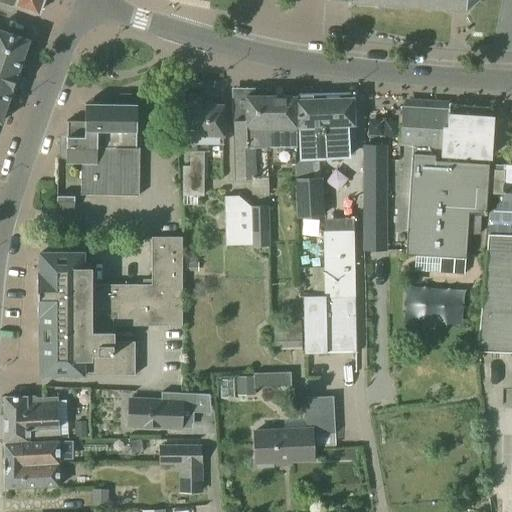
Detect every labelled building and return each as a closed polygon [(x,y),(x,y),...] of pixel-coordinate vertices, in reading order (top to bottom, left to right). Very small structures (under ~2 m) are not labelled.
[(42,0),(16,0),(15,5),(38,13),(42,0)] [(335,0),(339,0),(338,0),(347,0),(347,7),(350,7),(350,2),(376,3),(376,9),(379,10),(379,4),(404,6),(404,10),(407,10),(408,6),(425,7),(424,11),(428,12),(428,7),(444,8),(443,13),(447,13),(448,9),(463,10),(465,14),(469,13),(467,8),(476,2),(480,4),(481,0),(335,0)] [(0,123),(0,124),(29,41),(0,30),(0,123)] [(176,113),(176,95),(162,95),(162,113),(176,113)] [(223,136),(223,105),(201,105),(201,95),(186,95),(186,136),(189,136),(189,147),(188,147),(188,166),(181,167),(181,196),(202,196),(202,153),(207,153),(207,145),(222,145),(222,136),(223,136)] [(294,165),(294,126),(293,97),(266,98),(267,133),(266,133),(266,148),(267,166),(294,165)] [(294,126),(294,165),(295,180),(294,180),(296,218),(322,217),(321,179),(311,179),(311,160),(348,158),(347,125),(354,125),(353,97),(297,99),(298,126),(294,126)] [(234,135),(266,133),(267,133),(266,98),(233,99),(234,135)] [(85,101),(85,112),(136,112),(135,100),(85,101)] [(402,107),(400,146),(411,146),(410,155),(406,229),(406,254),(406,256),(414,256),(413,271),(463,275),(464,259),(465,236),(473,236),(473,234),(479,235),(479,217),(466,216),(467,213),(485,214),(486,195),(501,196),(503,171),(502,171),(487,171),(487,158),(489,159),(490,141),(499,142),(500,121),(491,121),(492,118),(490,118),(491,108),(472,107),(451,106),(451,105),(449,105),(449,110),(402,107)] [(267,178),(267,166),(266,148),(266,133),(234,135),(235,180),(267,178)] [(362,145),(362,251),(386,251),(386,145),(362,145)] [(66,147),(66,165),(78,165),(78,195),(136,196),(137,148),(133,148),(66,147)] [(501,196),(501,202),(511,203),(511,166),(504,166),(503,171),(501,196)] [(73,211),(73,197),(56,197),(55,211),(73,211)] [(250,247),(268,246),(268,207),(250,207),(250,247)] [(303,354),(352,354),(352,232),(323,232),(323,297),(303,297),(303,354)] [(511,236),(488,235),(476,352),(511,353),(511,236)] [(181,326),(181,236),(151,236),(151,284),(90,284),(90,269),(83,269),(82,254),(39,254),(39,274),(37,274),(37,316),(39,316),(40,376),(134,376),(134,342),(113,342),(113,326),(181,326)] [(273,351),(300,350),(300,324),(272,325),(273,351)] [(289,372),(253,373),(253,374),(253,378),(253,383),(254,388),(254,389),(289,388),(289,382),(289,372)] [(192,424),(194,394),(161,393),(160,401),(130,399),(128,427),(180,429),(180,423),(192,424)] [(3,442),(60,439),(57,398),(37,399),(34,397),(4,397),(3,442)] [(303,429),(253,431),(255,464),(258,464),(258,468),(272,468),(272,463),(313,461),(312,436),(334,435),(332,397),(302,399),(303,429)] [(86,459),(85,441),(76,442),(74,400),(60,400),(63,460),(86,459)] [(3,466),(58,463),(58,440),(60,440),(60,439),(3,442),(3,443),(3,466)] [(180,464),(200,464),(200,447),(160,448),(160,463),(180,463),(180,464)] [(58,463),(3,466),(3,490),(59,486),(58,463)] [(200,491),(200,464),(180,464),(180,491),(200,491)] [(91,507),(108,506),(107,490),(91,491),(91,507)]
